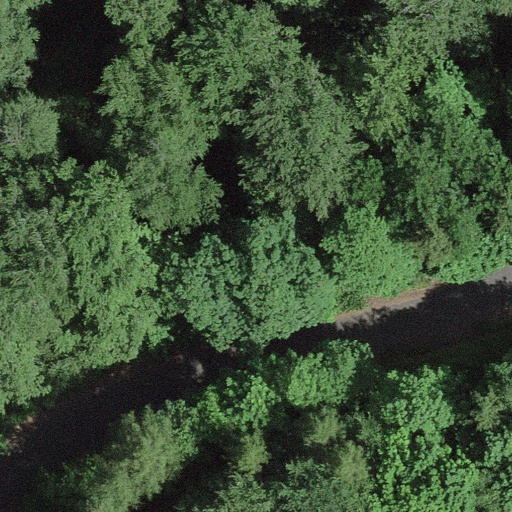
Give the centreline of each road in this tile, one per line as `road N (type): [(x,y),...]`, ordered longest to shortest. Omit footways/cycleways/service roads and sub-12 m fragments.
road 1 (unclassified): [(511,276),(173,375),(43,441),(0,478)]
road 2 (track): [(141,511),(186,477),(240,452),(511,382)]
